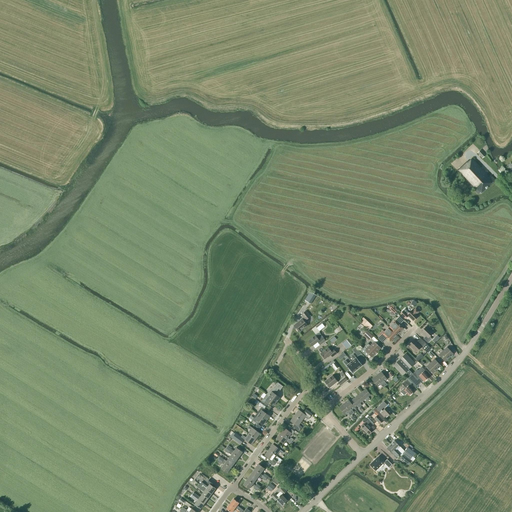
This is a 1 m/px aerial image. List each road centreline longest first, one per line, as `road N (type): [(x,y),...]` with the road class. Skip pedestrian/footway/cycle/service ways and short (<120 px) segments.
road 1 (tertiary): [(364,454),(462,356),(511,279)]
road 2 (residential): [(231,487),(308,393)]
